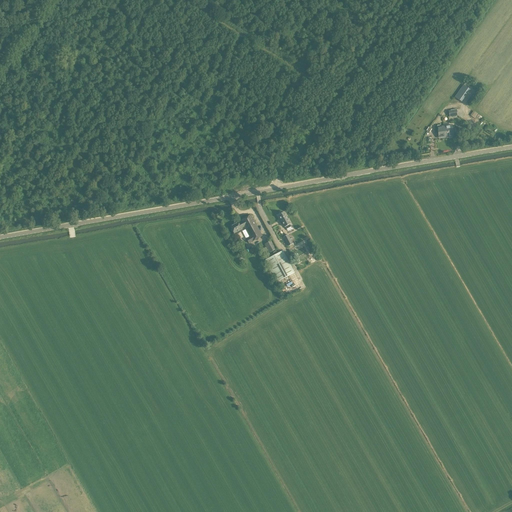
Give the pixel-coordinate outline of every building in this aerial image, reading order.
[(463,85),(454,97),(461,102),(470,90),(463,85)] [(473,110),(468,116),(474,120),(478,114),(473,110)] [(452,124),(444,126),(444,129),(445,137),(446,138),(454,137),(452,124)] [(440,125),(437,125),(439,138),(445,137),(444,129),(444,126),(440,126),(440,125)] [(284,212),(278,216),(284,227),(285,227),(286,229),(291,227),(289,225),(290,224),(284,212)] [(249,244),(262,236),(251,215),(241,220),(241,221),(238,223),(237,222),(230,226),(234,234),(238,232),(238,233),(243,231),(241,228),(244,227),(249,237),(246,238),(249,244)] [(288,246),(292,244),(287,235),(283,237),(288,246)] [(262,246),(265,252),(266,253),(268,252),(269,253),(276,249),(275,247),(271,240),(262,246)] [(276,282),(295,273),(283,251),(265,260),(276,282)]
